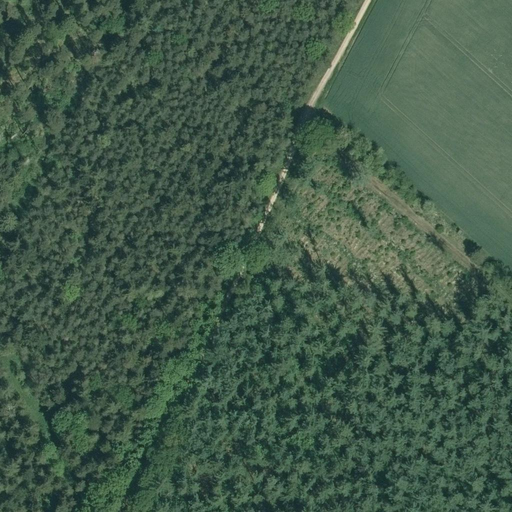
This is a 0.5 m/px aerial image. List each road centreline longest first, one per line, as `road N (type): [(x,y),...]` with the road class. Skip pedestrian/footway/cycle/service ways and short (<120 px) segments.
road 1 (track): [(120,511),(368,0)]
road 2 (track): [(299,130),(511,309)]
